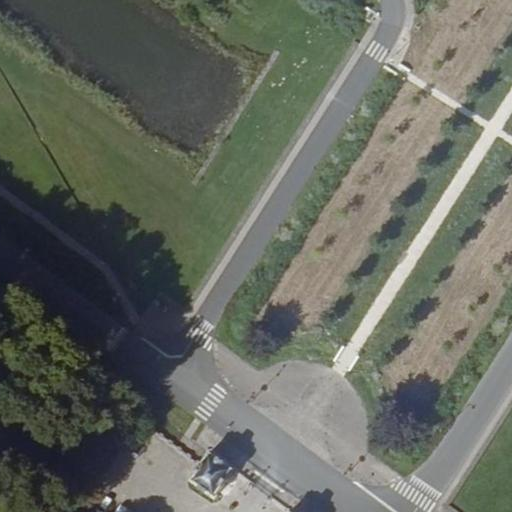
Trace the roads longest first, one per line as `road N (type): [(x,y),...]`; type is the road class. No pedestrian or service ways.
road 1 (residential): [(392,0),(386,37),(165,371)]
road 2 (unclassified): [(165,371),(360,511)]
road 3 (residential): [(0,249),(165,371)]
road 4 (unclassified): [(406,511),(511,352)]
